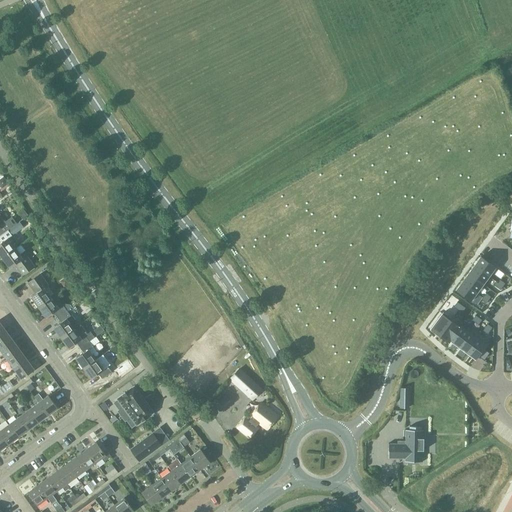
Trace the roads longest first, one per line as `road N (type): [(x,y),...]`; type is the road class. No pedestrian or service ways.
road 1 (unclassified): [(0,146),(146,365),(244,479)]
road 2 (secondary): [(286,378),(247,309),(56,39)]
road 3 (residential): [(438,361),(421,346),(396,347),(368,410),(340,432)]
road 4 (residential): [(346,441),(376,414),(398,359),(412,353),(438,361)]
road 5 (residential): [(82,410),(5,295)]
